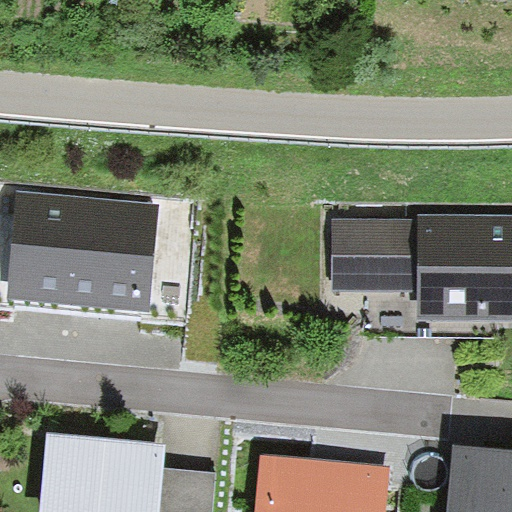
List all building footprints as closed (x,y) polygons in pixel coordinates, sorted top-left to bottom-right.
[(159,207),(19,196),(11,305),(150,316),(159,207)] [(511,223),(423,224),(424,315),(511,314),(511,223)] [(0,286),(9,287),(12,228),(0,227),(0,286)] [(410,288),(409,227),(331,229),(332,290),(410,288)] [(158,451),(46,446),(43,511),(208,511),(210,477),(157,474),(158,451)] [(511,511),(511,465),(459,462),(456,511),(511,511)] [(381,511),(385,478),(267,468),(262,511),(381,511)]
